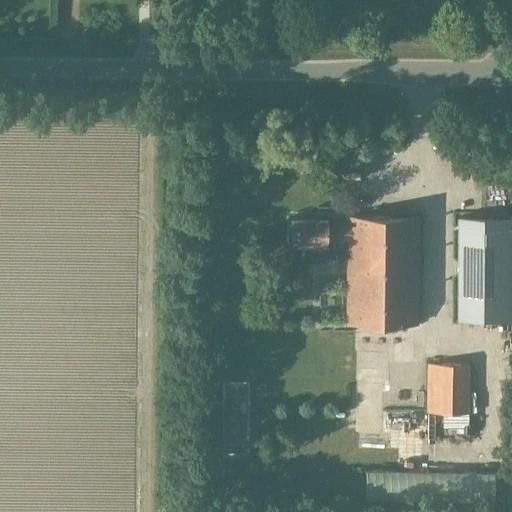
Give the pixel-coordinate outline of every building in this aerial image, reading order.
[(333,153),(336,164),(352,160),(349,149),(333,153)] [(346,257),(345,322),(416,323),(417,217),(347,216),(346,222),(326,221),(326,217),(290,216),(290,243),(325,243),(324,257),(346,257)] [(506,319),(507,217),(456,216),(456,319),(506,319)] [(456,228),(443,228),(442,246),(455,247),(456,228)] [(428,363),(427,412),(467,413),(468,363),(428,363)] [(350,382),(376,383),(376,368),(350,368),(350,382)] [(249,379),(223,379),(222,456),(249,456),(249,379)] [(494,468),(365,466),(365,501),(493,503),(494,468)]
